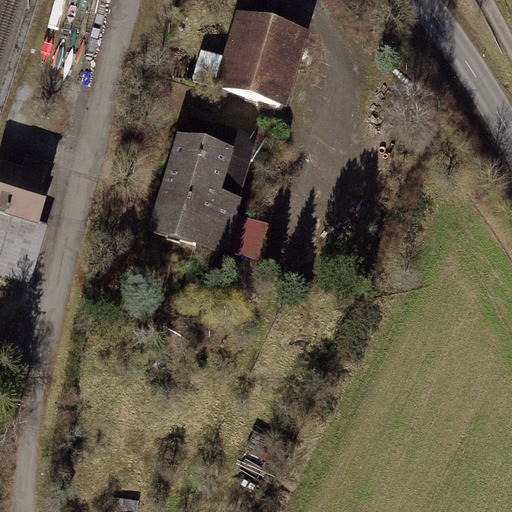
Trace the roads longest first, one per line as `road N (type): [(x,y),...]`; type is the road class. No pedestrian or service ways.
road 1 (residential): [(126,0),(31,430),(29,511)]
road 2 (tertiary): [(418,0),(467,61),(511,149)]
